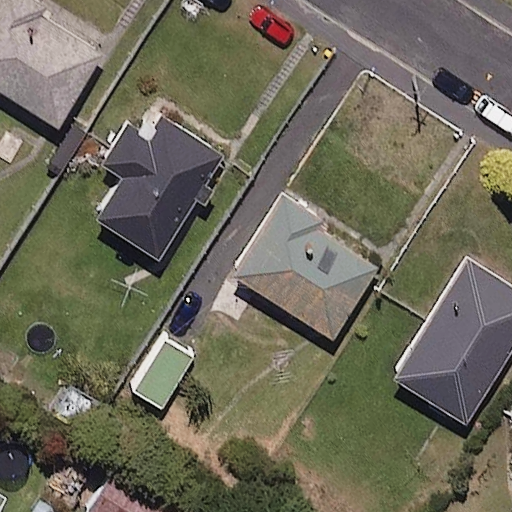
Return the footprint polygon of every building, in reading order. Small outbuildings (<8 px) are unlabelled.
[(110,49),(32,0),(0,0),(0,90),(60,128),(110,49)] [(155,103),(144,120),(124,107),(99,145),(117,157),(89,198),(153,240),(217,145),(155,103)] [(11,130),(0,146),(0,164),(18,176),(37,147),(11,130)] [(313,206),(280,184),(230,259),(327,324),(373,255),(309,212),(313,206)] [(511,332),(511,280),(463,247),(387,357),(460,408),(511,332)] [(191,348),(161,327),(127,375),(157,396),(191,348)] [(0,378),(15,358),(0,347),(0,378)] [(90,388),(69,372),(46,402),(68,418),(90,388)] [(190,511),(107,458),(78,502),(93,511),(190,511)]
